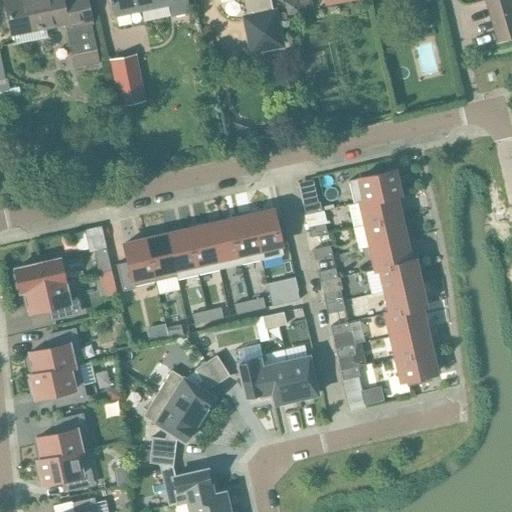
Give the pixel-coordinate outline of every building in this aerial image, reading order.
[(91,24),(86,0),(11,0),(5,1),(14,43),(47,36),(45,28),(65,23),(67,29),(66,30),(74,69),(99,64),(97,50),(91,24)] [(110,0),(114,16),(170,4),(172,15),(188,11),(185,0),(110,0)] [(244,19),(251,52),(282,46),(275,12),(273,12),(270,0),(247,0),(251,17),(244,19)] [(286,0),(289,14),(314,9),(312,0),(286,0)] [(485,0),(484,0),(496,42),(511,37),(511,3),(511,0),(485,0)] [(0,99),(21,96),(18,87),(9,88),(7,78),(5,79),(0,54),(0,99)] [(145,102),(136,55),(110,60),(119,107),(145,102)] [(403,112),(402,105),(392,108),(394,114),(403,112)] [(395,195),(399,194),(394,171),(349,181),(355,204),(360,203),(395,195)] [(360,203),(365,225),(400,217),(395,195),(360,203)] [(322,212),(320,202),(302,206),(305,215),(322,212)] [(251,215),(262,260),(283,255),(273,210),(251,215)] [(251,215),(230,220),(240,265),(262,260),(251,215)] [(405,239),(400,217),(365,225),(370,247),(405,239)] [(209,225),(219,270),(240,265),(230,220),(209,225)] [(325,224),(308,228),(310,238),(327,234),(325,224)] [(198,275),(219,270),(209,225),(188,230),(198,275)] [(174,270),(176,277),(177,280),(198,275),(188,230),(166,235),(174,270)] [(155,282),(176,277),(174,270),(166,235),(145,240),(155,282)] [(410,261),(405,239),(370,247),(375,270),(379,269),(379,268),(410,261)] [(116,265),(122,292),(135,289),(135,286),(155,282),(145,240),(124,245),(128,262),(116,265)] [(330,246),(313,250),(315,260),(332,256),(330,246)] [(92,253),(99,274),(111,271),(105,250),(92,253)] [(19,287),(20,292),(23,291),(64,281),(59,259),(54,260),(53,258),(40,261),(40,263),(15,269),(16,274),(14,274),(17,288),(19,287)] [(384,291),(419,283),(414,260),(410,261),(379,268),(379,269),(384,291)] [(335,268),(318,272),(320,282),(337,278),(335,268)] [(49,307),(52,319),(79,313),(76,300),(69,301),(64,281),(23,291),(28,313),(49,307)] [(425,306),(419,283),(384,291),(389,312),(389,313),(420,306),(420,307),(425,306)] [(283,304),(299,300),(296,290),(280,294),(283,304)] [(325,304),(342,300),(340,291),(323,295),(325,304)] [(249,301),(251,311),(265,308),(263,298),(249,301)] [(342,300),(325,304),(327,314),(345,310),(342,300)] [(251,311),(249,301),(234,304),(236,315),(251,311)] [(385,314),(390,337),(425,329),(420,307),(420,306),(389,313),(389,312),(385,313),(385,314)] [(206,311),(209,321),(223,318),(221,307),(206,311)] [(209,321),(206,311),(192,314),(194,325),(209,321)] [(286,325),(283,312),(262,317),(265,330),(286,325)] [(347,323),(330,327),(332,336),(350,333),(347,323)] [(168,339),(183,335),(180,325),(166,328),(168,339)] [(390,337),(395,359),(431,351),(425,329),(390,337)] [(32,374),(32,375),(83,363),(81,363),(74,330),(46,337),(49,348),(27,353),(32,374)] [(260,400),(272,397),(262,358),(259,344),(236,350),(239,363),(237,364),(245,399),(259,395),(260,400)] [(353,345),(335,349),(338,359),(355,355),(353,345)] [(407,380),(408,385),(430,380),(429,375),(436,373),(431,351),(395,359),(400,382),(407,380)] [(216,355),(205,363),(218,383),(229,376),(216,355)] [(262,358),(272,397),(274,404),(295,399),(287,362),(267,366),(264,357),(262,358)] [(309,357),(287,362),(295,399),(317,394),(309,357)] [(54,393),(57,405),(84,399),(77,366),(84,364),(83,363),(32,375),(32,374),(30,375),(31,380),(28,380),(32,394),(34,393),(35,398),(54,393)] [(157,393),(203,422),(210,411),(206,409),(213,397),(206,393),(209,389),(218,383),(205,363),(194,370),(201,380),(196,386),(171,370),(157,393)] [(358,367),(340,371),(343,381),(360,377),(358,367)] [(152,437),(150,450),(174,453),(176,441),(178,438),(185,442),(192,431),(196,433),(203,422),(157,393),(143,416),(167,431),(165,439),(152,437)] [(39,460),(40,460),(86,450),(86,449),(81,450),(76,431),(84,429),(81,416),(54,422),(56,434),(35,439),(39,460)] [(62,479),(65,490),(92,484),(84,451),(86,451),(86,450),(40,460),(39,460),(37,460),(38,465),(36,465),(39,479),(41,478),(42,483),(62,479)] [(174,453),(150,450),(149,463),(158,464),(173,466),(174,453)] [(173,466),(158,464),(168,506),(178,504),(225,493),(225,492),(217,494),(214,482),(210,483),(207,469),(175,477),(173,466)] [(187,502),(189,511),(229,511),(225,493),(178,504),(187,502)] [(96,511),(94,500),(65,506),(66,511),(96,511)]
